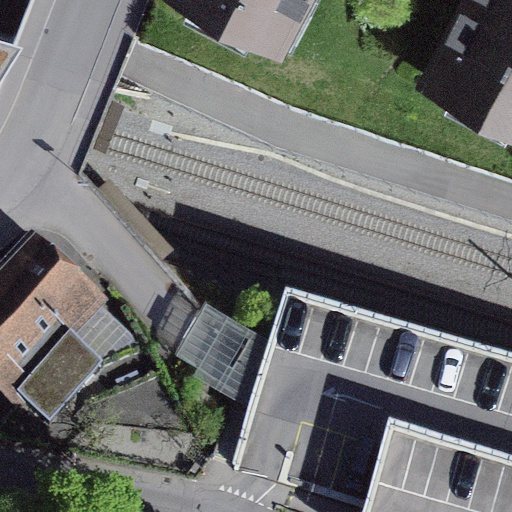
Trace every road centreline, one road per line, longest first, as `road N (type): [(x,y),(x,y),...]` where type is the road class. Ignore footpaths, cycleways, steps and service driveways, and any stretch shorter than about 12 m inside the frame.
road 1 (unclassified): [(0,469),(231,511)]
road 2 (residential): [(86,0),(0,175)]
